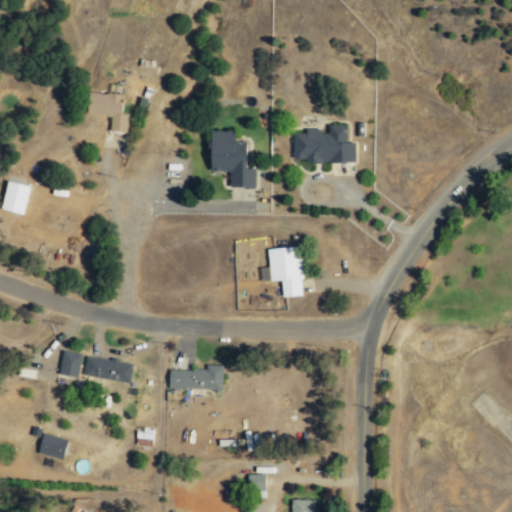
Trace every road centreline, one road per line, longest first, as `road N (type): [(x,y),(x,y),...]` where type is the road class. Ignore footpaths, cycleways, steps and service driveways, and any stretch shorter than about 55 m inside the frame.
road 1 (tertiary): [(362,511),(364,375),(384,297),(454,196),(511,146)]
road 2 (residential): [(0,280),(127,320),(372,328)]
